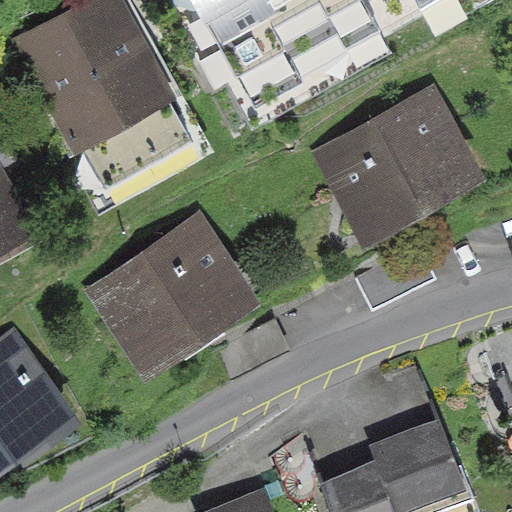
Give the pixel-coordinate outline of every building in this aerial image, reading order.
[(127,0),(83,0),(14,38),(76,152),(87,146),(110,188),(194,142),(169,96),(180,95),(127,0)] [(367,0),(190,0),(259,121),(397,51),(367,0)] [(417,0),(435,32),(487,0),(417,0)] [(431,93),(324,152),(366,227),(473,168),(431,93)] [(0,251),(42,228),(0,154),(0,251)] [(100,293),(147,358),(244,287),(197,222),(100,293)] [(14,325),(0,335),(0,466),(77,408),(14,325)] [(373,456),(320,477),(334,511),(480,511),(441,412),(366,441),(373,456)] [(277,511),(263,484),(195,511),(277,511)]
